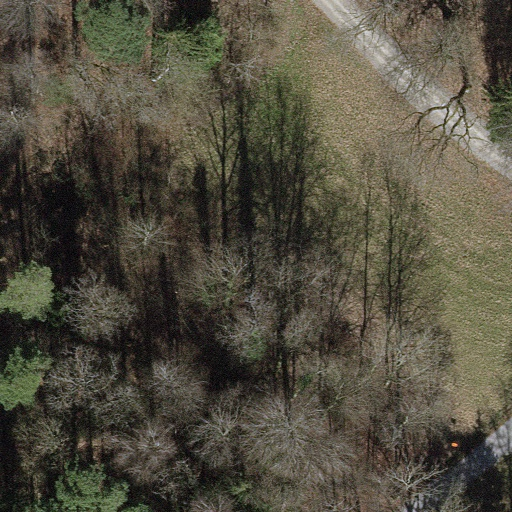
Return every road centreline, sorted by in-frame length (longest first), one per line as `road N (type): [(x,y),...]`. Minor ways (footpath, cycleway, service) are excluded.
road 1 (track): [(333,0),(406,74),(511,154)]
road 2 (track): [(408,511),(511,421)]
